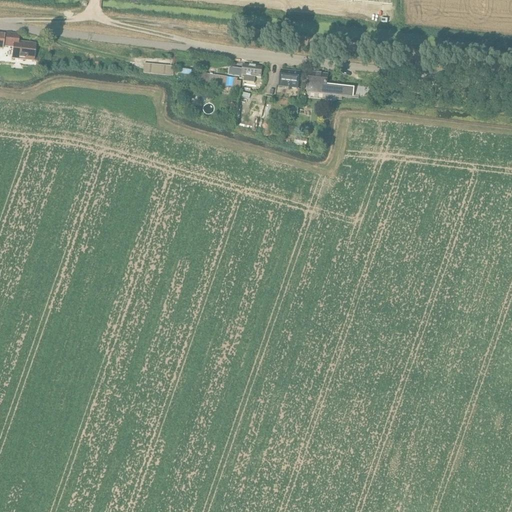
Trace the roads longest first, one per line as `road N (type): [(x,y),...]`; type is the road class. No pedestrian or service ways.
road 1 (track): [(0,94),(67,84),(158,96),(158,124),(330,172),(341,114),(511,131)]
road 2 (tertiary): [(511,84),(0,25)]
road 3 (track): [(511,64),(92,17)]
road 4 (track): [(285,38),(287,11),(511,35)]
